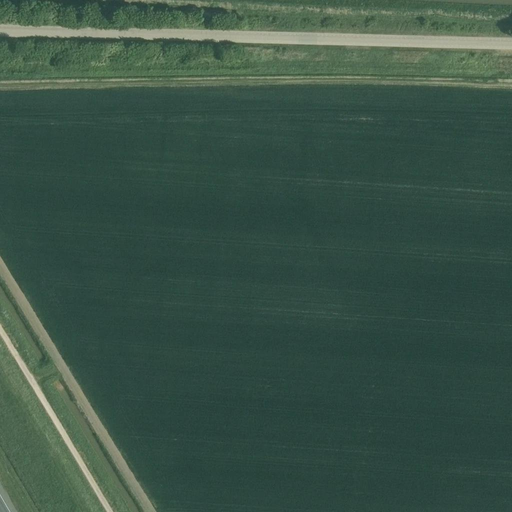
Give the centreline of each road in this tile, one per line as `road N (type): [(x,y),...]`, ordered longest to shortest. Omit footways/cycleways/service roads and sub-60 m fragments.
road 1 (tertiary): [(511,45),(0,31)]
road 2 (unclassified): [(112,511),(0,324)]
